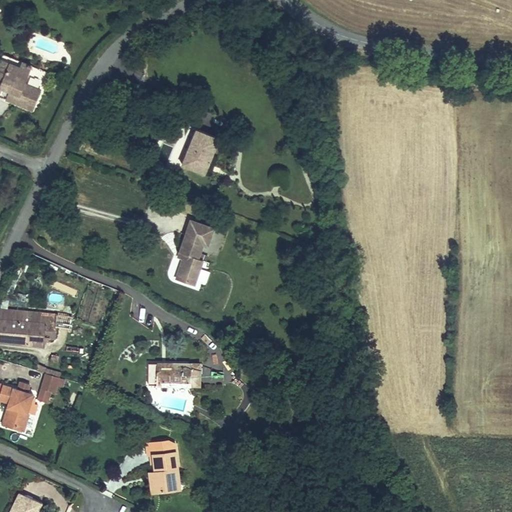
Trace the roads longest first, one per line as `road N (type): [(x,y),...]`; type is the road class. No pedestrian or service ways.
road 1 (unknown): [(12,238),(176,324),(204,344),(217,376)]
road 2 (tertiary): [(511,60),(353,39),(285,0)]
road 3 (residential): [(189,0),(134,29),(102,60),(46,166)]
road 4 (residential): [(99,511),(84,485),(0,445)]
